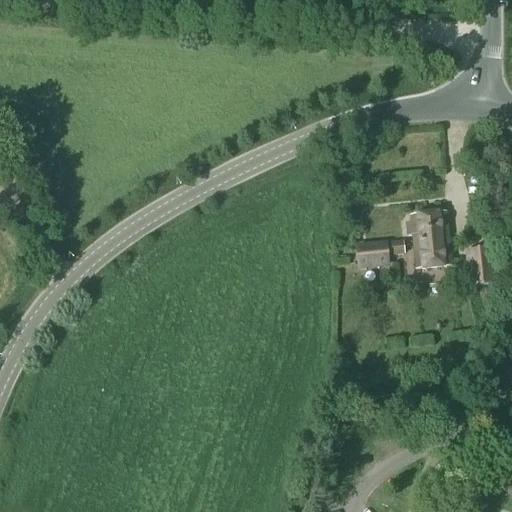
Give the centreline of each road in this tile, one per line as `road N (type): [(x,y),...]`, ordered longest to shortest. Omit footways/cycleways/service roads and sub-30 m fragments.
road 1 (tertiary): [(0,372),(43,303),(89,254),(158,205),(348,122),(429,109),(488,112)]
road 2 (track): [(55,0),(490,36)]
